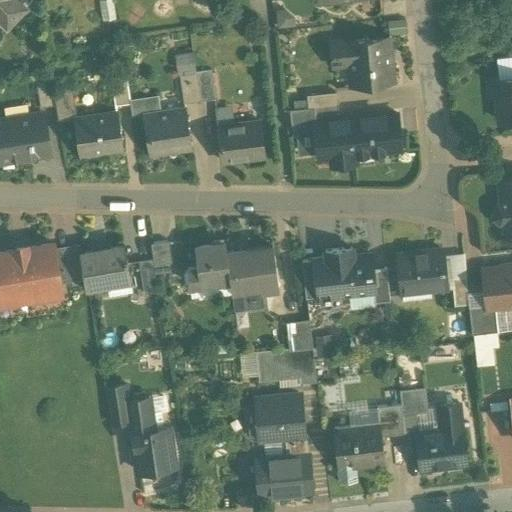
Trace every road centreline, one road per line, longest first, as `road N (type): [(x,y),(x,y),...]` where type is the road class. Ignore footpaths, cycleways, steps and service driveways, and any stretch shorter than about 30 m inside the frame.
road 1 (residential): [(0,201),(441,209)]
road 2 (residential): [(422,0),(438,158)]
